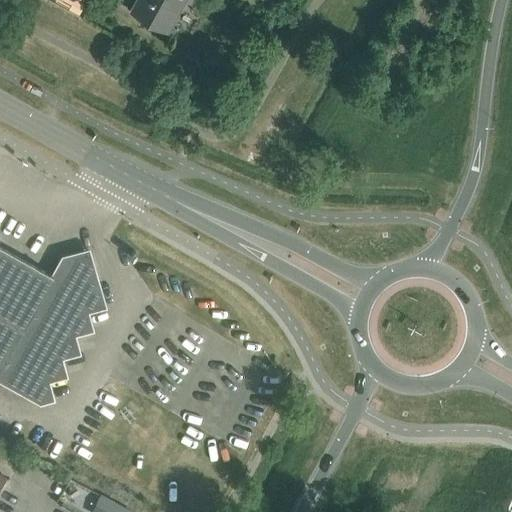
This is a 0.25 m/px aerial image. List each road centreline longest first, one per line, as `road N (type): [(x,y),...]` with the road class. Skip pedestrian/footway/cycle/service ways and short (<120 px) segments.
road 1 (primary): [(501,0),(479,154),(425,267)]
road 2 (tertiary): [(179,205),(359,319)]
road 3 (tertiary): [(374,285),(293,244),(179,205)]
road 4 (tertiary): [(179,205),(0,106)]
road 5 (primary): [(375,366),(301,511)]
